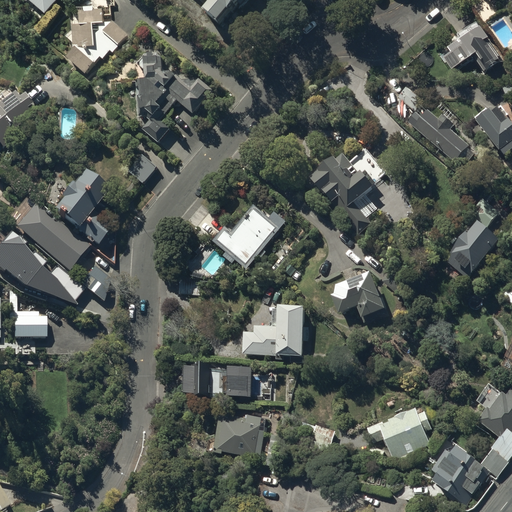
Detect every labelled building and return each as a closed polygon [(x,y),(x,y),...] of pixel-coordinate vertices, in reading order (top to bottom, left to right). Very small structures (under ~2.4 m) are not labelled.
[(33,0),(48,12),(58,0),(33,0)] [(203,0),(211,6),(206,14),(219,26),(223,29),(221,31),(224,34),(237,20),(239,22),(245,16),(242,13),(243,12),(237,7),(242,0),(203,0)] [(114,53),(129,34),(113,21),(104,21),(103,9),(94,10),(94,5),(85,6),(85,10),(80,11),(81,23),(75,24),(75,47),(68,57),(88,73),(101,56),(104,59),(111,50),(114,53)] [(446,56),(455,69),(473,56),(485,73),(504,61),(488,38),(490,36),(482,25),(481,26),(477,21),(459,34),(465,43),(446,56)] [(160,142),(171,128),(162,120),(178,100),(195,113),(214,89),(200,77),(183,80),(173,70),(164,71),(163,55),(156,56),(155,52),(150,52),(150,56),(146,56),(147,78),(140,77),(140,85),(138,85),(138,94),(142,95),(142,112),(152,112),(154,114),(143,129),(160,142)] [(400,98),(415,110),(426,98),(410,85),(400,98)] [(0,141),(5,147),(20,134),(15,127),(33,113),(28,106),(32,103),(24,93),(20,96),(15,91),(0,103),(0,141)] [(480,119),(507,154),(511,149),(511,116),(511,117),(502,106),(496,111),(495,108),(480,119)] [(456,161),(471,145),(452,128),(456,124),(445,114),(441,119),(430,109),(415,126),(456,161)] [(314,177),(359,231),(380,213),(364,194),(379,182),(369,169),(365,171),(364,169),(361,172),(359,170),(356,173),(351,168),(355,165),(345,152),(339,157),(337,155),(321,169),(322,170),(314,177)] [(144,182),(158,166),(143,153),(129,170),(144,182)] [(111,187),(86,169),(75,184),(73,182),(62,196),(64,198),(55,209),(79,228),(78,229),(99,244),(113,226),(103,219),(109,211),(99,203),(111,187)] [(456,253),(450,261),(471,278),(484,262),(487,265),(495,256),(492,253),(504,238),(488,225),(500,211),(484,198),(471,214),(480,222),(471,232),(470,231),(453,251),(456,253)] [(17,228),(69,271),(90,247),(37,203),(17,228)] [(238,260),(248,269),(288,222),(277,212),(271,219),(257,207),(235,233),(228,228),(217,241),(228,251),(225,255),(235,264),(238,260)] [(34,287),(45,295),(56,277),(46,270),(50,263),(8,234),(0,245),(0,270),(17,282),(18,280),(24,284),(21,287),(30,293),(34,287)] [(114,281),(95,267),(82,282),(102,297),(114,281)] [(335,295),(342,313),(363,305),(363,307),(361,308),(364,316),(387,307),(373,271),(340,284),(335,295)] [(394,271),(384,281),(398,294),(408,285),(394,271)] [(85,292),(66,279),(52,298),(72,311),(85,292)] [(511,301),(511,285),(503,295),(511,301)] [(306,327),(307,305),(282,304),(282,309),(274,308),(273,322),(272,322),(272,326),(257,326),(256,332),(246,332),(245,354),(280,356),(280,355),(305,356),(306,341),(309,341),(310,327),(306,327)] [(199,366),(188,366),(187,392),(205,393),(212,398),(231,398),(231,396),(254,396),(254,366),(231,366),(231,367),(216,367),(206,361),(199,366)] [(510,463),(511,460),(511,392),(510,395),(506,392),(505,394),(494,384),(480,400),(488,407),(489,406),(490,407),(479,421),(501,439),(493,448),(510,463)] [(368,428),(375,444),(385,440),(388,447),(390,446),(395,460),(402,457),(403,459),(410,456),(409,454),(431,445),(430,443),(432,442),(429,436),(428,436),(426,431),(433,428),(427,412),(419,415),(417,409),(408,413),(407,411),(397,416),(397,417),(390,420),(391,421),(385,424),(384,421),(368,428)] [(222,414),(215,452),(224,454),(224,451),(260,458),(265,432),(260,431),(262,418),(249,415),(249,418),(232,415),(232,418),(229,418),(229,416),(222,414)] [(317,427),(304,422),(300,435),(331,446),(336,432),(318,425),(317,427)] [(287,438),(274,435),(267,465),(280,468),(287,438)] [(439,473),(434,479),(468,504),(492,472),(499,477),(510,463),(496,452),(486,465),(479,460),(481,458),(462,444),(455,454),(449,449),(434,469),(439,473)] [(385,451),(372,446),(368,456),(382,461),(385,451)] [(0,511),(12,504),(0,485),(0,511)]
